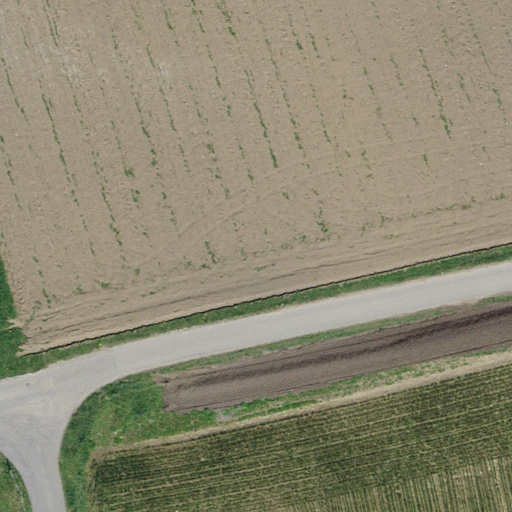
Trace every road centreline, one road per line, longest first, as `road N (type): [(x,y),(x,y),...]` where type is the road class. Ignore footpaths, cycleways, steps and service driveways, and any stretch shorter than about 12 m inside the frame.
road 1 (residential): [(28,393),(147,353),(511,275)]
road 2 (unclassified): [(28,393),(48,511)]
